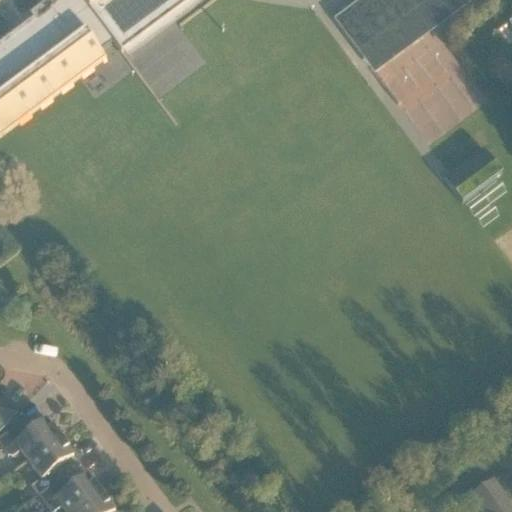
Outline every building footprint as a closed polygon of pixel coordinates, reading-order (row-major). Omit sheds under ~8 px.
[(0,0),(0,139),(107,60),(101,52),(113,44),(122,55),(192,3),(194,2),(195,0),(194,0),(0,0)] [(359,0),(333,20),(350,43),(357,53),(373,75),(473,0),(359,0)] [(462,206),(502,176),(483,151),(443,180),(462,206)] [(0,432),(17,415),(0,411),(0,432)] [(20,453),(27,463),(60,439),(46,420),(23,437),(16,428),(0,439),(0,447),(8,458),(12,459),(20,453)] [(37,498),(58,483),(51,474),(73,457),(60,439),(27,463),(41,481),(30,489),(37,498)] [(64,511),(76,511),(101,494),(87,476),(65,492),(58,483),(37,498),(47,511),(57,511),(62,509),(64,511)] [(478,511),(496,511),(507,504),(492,483),(469,499),(478,511)] [(113,511),(101,494),(76,511),(113,511)]
